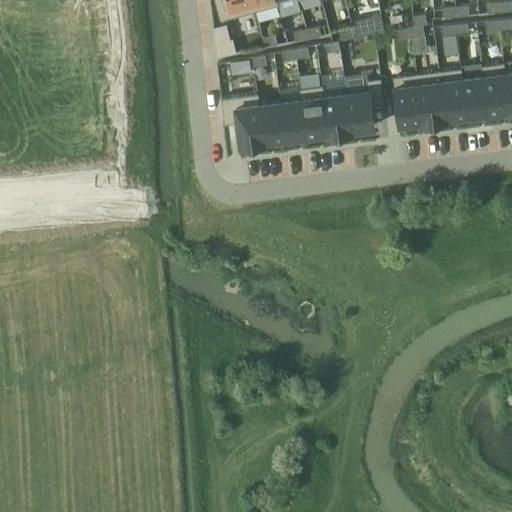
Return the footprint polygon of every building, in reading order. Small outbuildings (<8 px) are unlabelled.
[(53,0),(28,0),(5,2),(8,29),(56,24),(53,0)] [(215,0),(220,19),(256,10),(253,0),(215,0)] [(253,0),(256,10),(279,4),(277,0),(253,0)] [(511,0),(508,0),(500,1),(501,11),(511,9),(511,0)] [(501,11),(500,1),(487,2),(488,12),(501,11)] [(468,4),(456,6),(457,15),(469,14),(468,4)] [(457,15),(456,6),(443,7),(444,17),(457,15)] [(426,13),(413,15),(414,25),(427,23),(426,13)] [(374,32),(384,30),(381,15),(371,17),(374,32)] [(511,20),(511,18),(499,19),(500,29),(511,27),(511,20)] [(500,29),(499,19),(486,20),(487,30),(500,29)] [(468,22),(455,23),(456,33),(469,32),(468,22)] [(456,33),(455,23),(442,25),(443,35),(456,33)] [(56,24),(8,29),(11,53),(55,48),(58,48),(56,24)] [(423,24),(410,26),(412,36),(425,34),(423,24)] [(319,25),(307,27),(309,37),(321,35),(319,25)] [(339,29),(341,39),(354,36),(352,26),(339,29)] [(412,36),(410,26),(397,28),(399,38),(412,36)] [(309,37),(307,27),(294,30),(296,40),(309,37)] [(263,36),(265,46),(278,43),(276,33),(263,36)] [(326,42),(328,51),(340,49),(339,39),(326,42)] [(232,41),(216,44),(217,55),(235,52),(232,41)] [(308,45),(295,48),(297,57),(310,55),(308,45)] [(55,48),(11,53),(13,80),(61,75),(59,56),(56,57),(55,48)] [(297,57),(295,48),(282,50),(284,60),(297,57)] [(267,63),(265,54),(252,56),(254,66),(267,63)] [(505,71),(506,71),(504,61),(481,64),(482,74),(483,74),(488,112),(508,109),(509,109),(505,71)] [(462,76),(463,76),(462,67),(439,70),(445,117),(446,117),(467,114),(462,76)] [(445,117),(439,70),(417,72),(422,120),(422,121),(446,118),(446,117),(445,117)] [(399,123),(422,120),(417,72),(393,75),(399,123)] [(482,74),(463,76),(462,76),(467,114),(488,112),(483,74),(482,74)] [(351,129),(374,126),(371,104),(384,103),(381,77),(367,79),(368,88),(347,91),(346,91),(351,129)] [(302,97),(307,135),(327,132),(328,132),(323,89),(324,89),(323,84),(300,87),(301,97),(302,97)] [(352,130),(351,129),(346,91),(347,91),(346,86),(324,89),(323,89),(328,132),(327,132),(327,133),(352,130)] [(49,88),(37,90),(38,99),(50,98),(49,88)] [(37,90),(28,91),(29,100),(38,99),(37,90)] [(15,92),(6,93),(7,102),(16,101),(15,92)] [(259,102),(260,102),(259,92),(221,97),(225,123),(237,121),(240,144),(265,141),(265,140),(264,140),(259,102)] [(285,137),(307,135),(302,97),(301,97),(280,99),(285,137)] [(285,137),(280,99),(260,102),(259,102),(264,140),(265,140),(285,137)] [(63,122),(41,124),(45,165),(67,163),(63,122)] [(41,124),(25,126),(29,164),(43,163),(43,165),(45,165),(41,124)] [(25,126),(9,127),(13,166),(29,164),(25,126)] [(9,127),(0,128),(0,167),(13,166),(9,127)]
